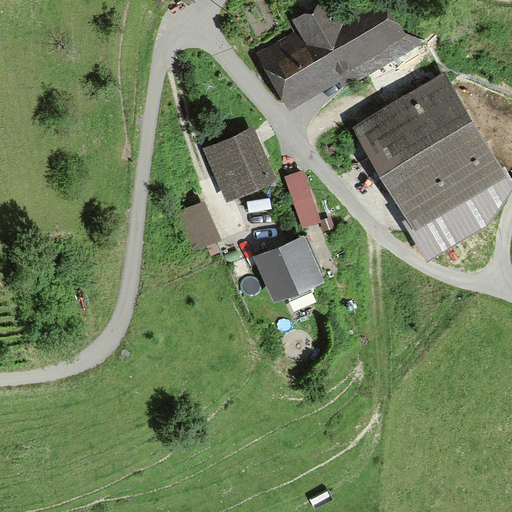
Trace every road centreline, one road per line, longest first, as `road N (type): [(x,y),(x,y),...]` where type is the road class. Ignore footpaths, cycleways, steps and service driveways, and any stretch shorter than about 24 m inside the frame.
road 1 (track): [(0,379),(72,366),(113,335),(128,287),(165,44),(180,13),(197,0)]
road 2 (track): [(180,13),(403,252),(463,286),(496,286)]
